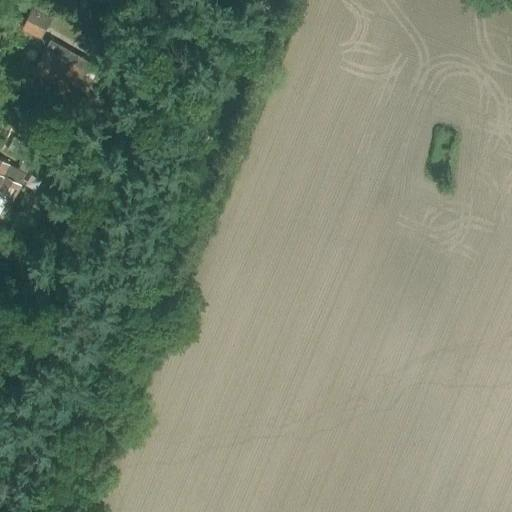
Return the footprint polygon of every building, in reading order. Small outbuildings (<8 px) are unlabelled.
[(119,0),(142,12),(140,16),(171,32),(179,16),(152,3),(153,0),(119,0)] [(24,28),(43,36),(50,18),(31,10),(24,28)] [(34,69),(74,91),(81,79),(94,86),(105,69),(52,39),(34,69)] [(0,101),(15,107),(20,95),(0,87),(0,101)] [(466,133),(441,127),(431,170),(456,176),(466,133)] [(0,211),(8,198),(12,200),(22,182),(20,181),(25,172),(0,157),(0,211)]
